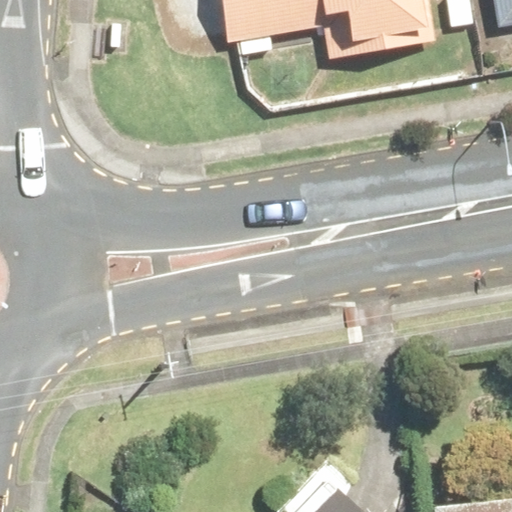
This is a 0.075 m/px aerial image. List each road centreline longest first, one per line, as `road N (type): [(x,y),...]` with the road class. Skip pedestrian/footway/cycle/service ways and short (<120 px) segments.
road 1 (tertiary): [(372,229),(302,273),(91,317)]
road 2 (tertiary): [(80,228),(289,217),(372,229)]
road 3 (tertiary): [(21,0),(26,173)]
road 4 (tertiary): [(511,205),(372,229)]
road 5 (tertiary): [(91,317),(60,376),(4,411)]
